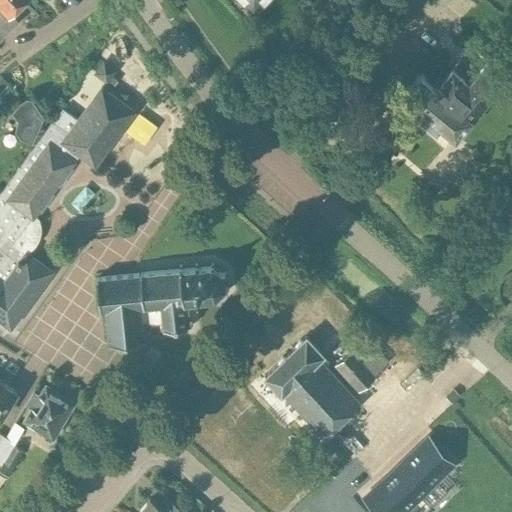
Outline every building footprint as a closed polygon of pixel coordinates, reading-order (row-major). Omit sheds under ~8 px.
[(0,0),(0,38),(18,21),(12,14),(26,0),(0,0)] [(244,0),(255,11),(265,0),(244,0)] [(380,0),(379,2),(395,15),(407,0),(380,0)] [(420,106),(417,109),(437,126),(440,122),(456,136),(510,72),(490,56),(470,81),(465,77),(472,69),(460,59),(437,86),(421,73),(405,93),(420,106)] [(104,59),(93,74),(107,85),(118,70),(104,59)] [(0,317),(12,326),(52,271),(27,253),(29,250),(39,216),(36,213),(74,161),(80,153),(95,164),(134,110),(102,87),(79,119),(63,108),(0,193),(0,317)] [(26,98),(6,116),(25,137),(45,119),(26,98)] [(135,111),(123,131),(144,144),(156,124),(135,111)] [(117,343),(118,347),(136,345),(135,341),(144,340),(142,325),(163,323),(163,326),(161,326),(161,329),(165,329),(165,332),(167,332),(166,328),(187,326),(188,330),(190,329),(190,326),(194,325),(194,323),(190,323),(188,301),(200,300),(201,304),(203,304),(203,300),(214,299),(217,303),(219,301),(217,298),(226,290),(228,292),(229,289),(225,286),(224,277),(228,273),(227,271),(223,275),(214,268),(215,265),(212,265),(211,268),(198,269),(198,265),(195,265),(196,269),(182,270),(182,266),(180,267),(180,270),(130,275),(108,277),(98,278),(101,311),(106,311),(109,343),(117,343)] [(284,393),(324,437),(361,403),(320,358),(325,354),(307,336),(265,375),(283,394),(284,393)] [(359,390),(390,363),(367,337),(336,364),(359,390)] [(0,418),(1,419),(18,392),(0,380),(0,418)] [(27,419),(54,435),(74,402),(47,387),(42,395),(35,391),(27,405),(34,409),(27,419)] [(2,460),(3,461),(14,467),(25,449),(15,443),(24,427),(15,422),(8,433),(6,437),(14,442),(9,449),(2,460)] [(0,464),(1,465),(3,461),(2,460),(9,449),(14,442),(6,437),(0,433),(0,464)] [(421,445),(366,496),(380,511),(398,511),(401,509),(403,511),(428,511),(432,508),(419,493),(444,470),(421,445)] [(139,511),(185,511),(168,497),(160,507),(151,499),(139,511)]
